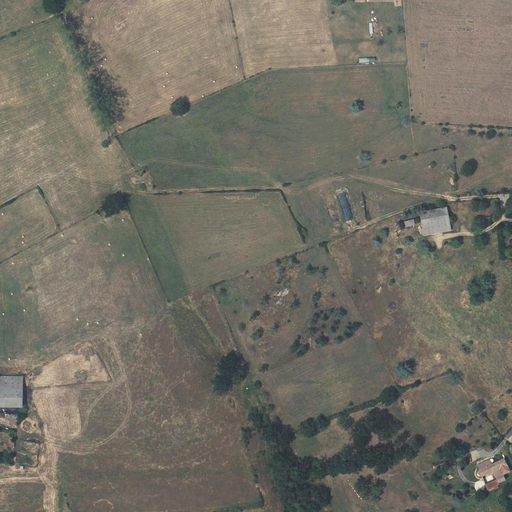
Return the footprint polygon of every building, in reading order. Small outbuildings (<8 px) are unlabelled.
[(420,206),(422,216),(447,212),(445,202),(420,206)] [(449,221),(447,212),(422,216),(423,225),(449,221)] [(14,378),(0,378),(0,407),(15,407),(14,378)] [(507,464),(508,464),(504,458),(503,459),(492,464),(480,470),(479,471),(482,476),(495,471),(497,475),(503,473),(501,467),(507,464)] [(490,460),(478,466),(480,470),(492,464),(490,460)] [(503,473),(510,470),(508,464),(507,464),(501,467),(503,473)] [(498,479),(486,484),(488,489),(500,483),(498,479)]
